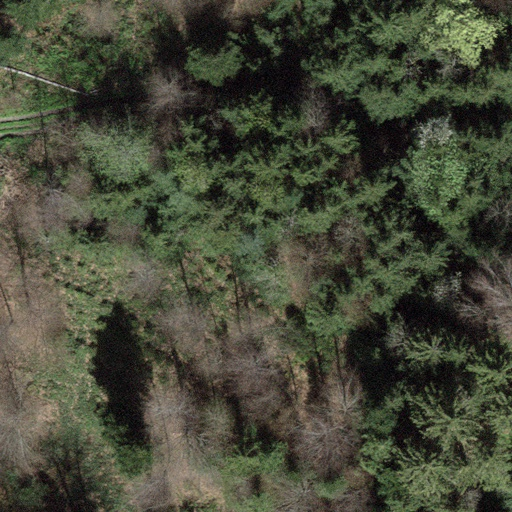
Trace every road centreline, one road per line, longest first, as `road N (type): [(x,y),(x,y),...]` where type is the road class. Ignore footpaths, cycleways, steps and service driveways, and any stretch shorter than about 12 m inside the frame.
road 1 (track): [(358,108),(254,69),(0,114)]
road 2 (track): [(358,108),(511,330)]
road 3 (track): [(511,104),(358,108)]
